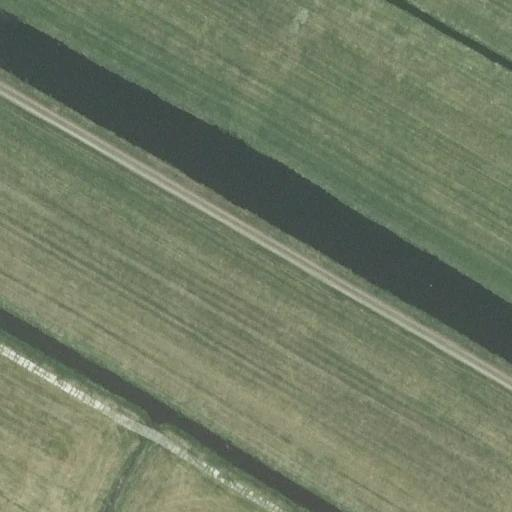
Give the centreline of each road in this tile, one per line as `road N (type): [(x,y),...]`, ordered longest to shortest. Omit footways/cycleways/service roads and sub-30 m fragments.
road 1 (track): [(511,386),(0,89)]
road 2 (track): [(280,511),(0,346)]
